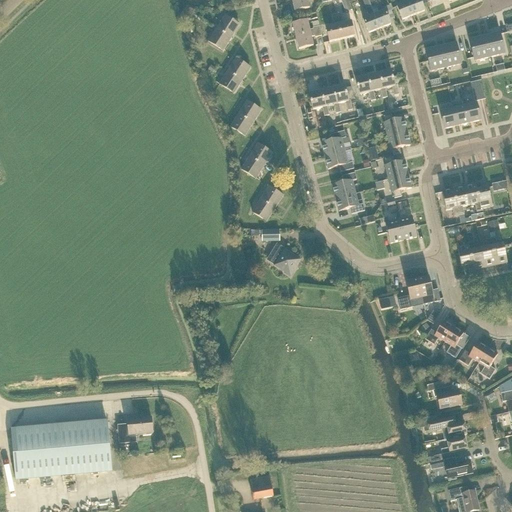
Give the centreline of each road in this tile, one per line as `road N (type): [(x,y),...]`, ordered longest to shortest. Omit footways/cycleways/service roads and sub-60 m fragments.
road 1 (unclassified): [(212,511),(199,423),(182,397),(0,400)]
road 2 (residential): [(441,254),(373,268),(320,230),(281,72)]
road 3 (residential): [(281,72),(403,44)]
